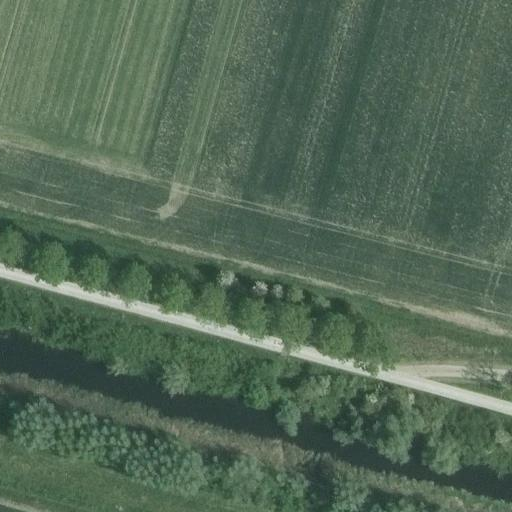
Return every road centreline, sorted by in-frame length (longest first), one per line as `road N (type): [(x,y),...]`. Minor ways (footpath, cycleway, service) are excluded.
road 1 (unclassified): [(511,410),(0,272)]
road 2 (track): [(379,374),(511,377)]
